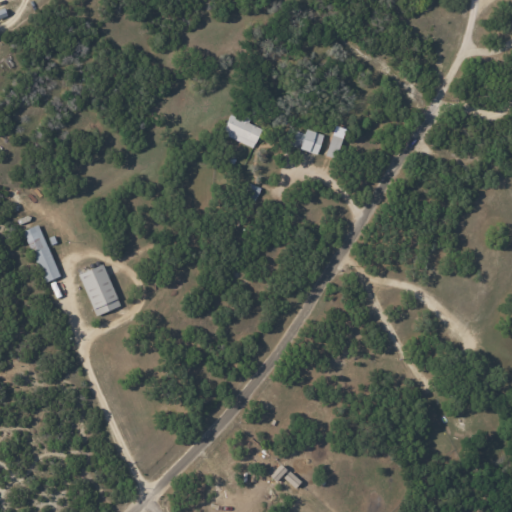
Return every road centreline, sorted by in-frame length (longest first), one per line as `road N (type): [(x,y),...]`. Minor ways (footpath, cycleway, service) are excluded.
road 1 (residential): [(128,511),(272,354),(455,61)]
road 2 (track): [(299,0),(430,107)]
